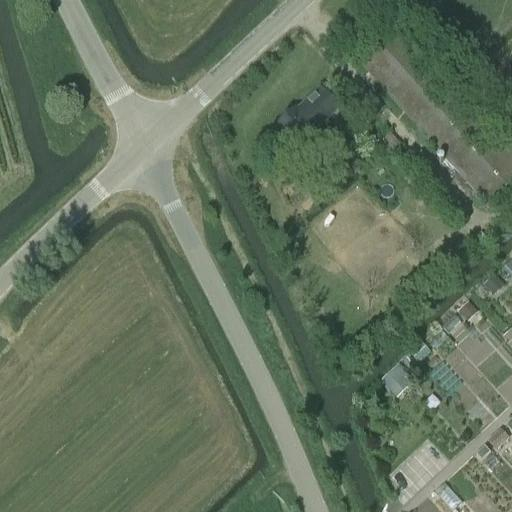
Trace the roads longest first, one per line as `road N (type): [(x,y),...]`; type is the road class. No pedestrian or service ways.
road 1 (tertiary): [(311,511),(145,157)]
road 2 (tertiary): [(145,157),(307,0)]
road 3 (unclassified): [(0,292),(67,221),(145,157)]
road 4 (tertiary): [(145,157),(68,0)]
